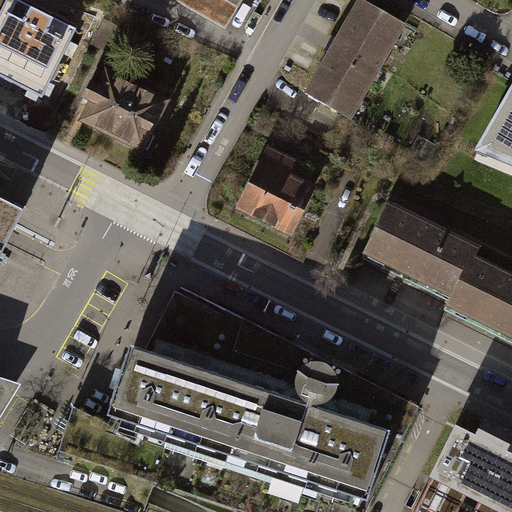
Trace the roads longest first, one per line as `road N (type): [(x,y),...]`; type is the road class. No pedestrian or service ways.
road 1 (tertiary): [(511,404),(169,235)]
road 2 (residential): [(169,235),(304,0)]
road 3 (residential): [(0,356),(22,358),(47,335),(119,208)]
road 4 (tertiary): [(119,208),(0,145)]
